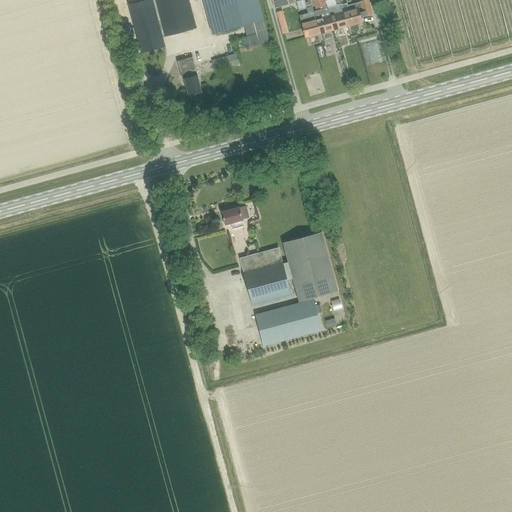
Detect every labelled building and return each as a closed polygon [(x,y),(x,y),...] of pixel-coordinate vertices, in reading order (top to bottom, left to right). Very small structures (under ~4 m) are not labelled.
[(163,37),(153,0),(146,0),(128,4),(141,53),(165,47),(163,37)] [(153,0),(163,37),(197,28),(189,0),(153,0)] [(258,0),(203,0),(212,33),(245,24),(251,46),(270,41),(258,0)] [(287,0),(272,0),(275,8),(288,4),(287,0)] [(334,30),(327,8),(325,0),(313,0),(316,9),(322,8),(323,9),(321,9),(313,11),(320,34),(334,30)] [(334,30),(348,27),(343,11),(340,0),(336,0),(334,1),(336,6),(328,8),(327,8),(334,30)] [(348,10),(343,11),(348,27),(362,23),(360,16),(363,16),(372,14),(368,0),(365,0),(359,2),(360,2),(347,6),(348,10)] [(320,34),(313,11),(312,7),(306,8),(308,13),(299,16),(305,38),(320,34)] [(281,9),(275,11),(281,33),(288,31),(281,9)] [(189,96),(201,92),(197,75),(194,76),(192,70),(183,72),(184,78),(189,96)] [(239,207),(221,212),(225,225),(231,223),(232,229),(244,226),(242,220),(242,219),(249,218),(245,206),(239,207)] [(253,305),(291,295),(287,280),(292,279),(299,302),(337,291),(321,232),(282,243),(288,262),(283,263),(279,247),(240,258),(253,305)] [(329,300),(333,311),(341,307),(337,297),(329,300)] [(264,346),(322,330),(313,298),(255,314),(264,346)] [(325,319),(327,326),(334,323),(332,316),(325,319)]
